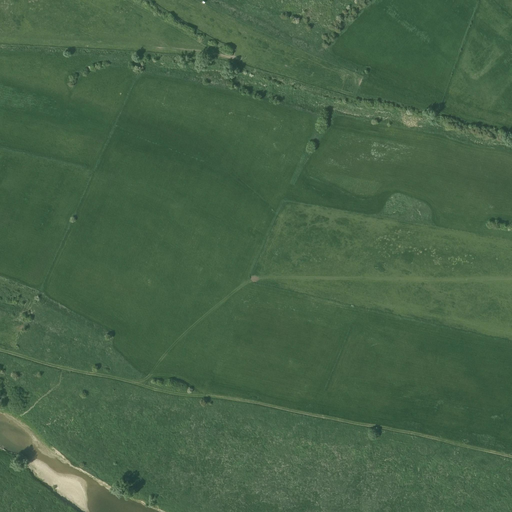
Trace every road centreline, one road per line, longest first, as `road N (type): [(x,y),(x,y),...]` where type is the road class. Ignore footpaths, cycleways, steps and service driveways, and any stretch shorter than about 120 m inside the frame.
road 1 (track): [(511,456),(156,390),(0,350)]
road 2 (track): [(185,0),(362,78)]
